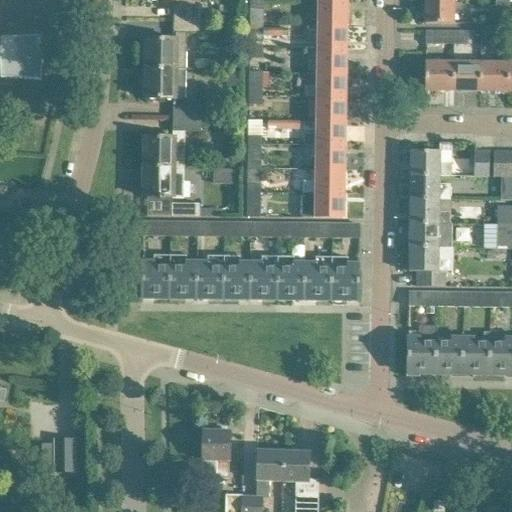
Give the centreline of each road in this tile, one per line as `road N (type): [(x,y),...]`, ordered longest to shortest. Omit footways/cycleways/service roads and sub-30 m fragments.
road 1 (unclassified): [(47,328),(99,109),(102,0)]
road 2 (residential): [(378,419),(382,130)]
road 3 (unclassified): [(378,419),(132,354)]
road 4 (residential): [(135,511),(132,354)]
road 5 (unclassified): [(511,454),(378,419)]
road 6 (residential): [(382,130),(385,0)]
road 7 (residential): [(382,130),(511,130)]
